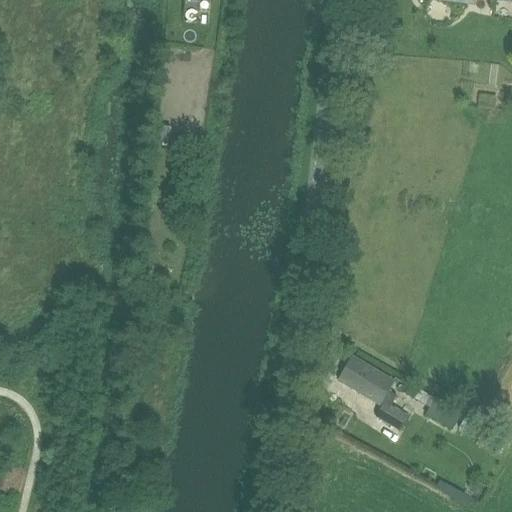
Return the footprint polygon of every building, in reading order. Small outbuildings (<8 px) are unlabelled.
[(205,27),(206,0),(192,0),(191,26),(205,27)] [(351,357),(341,374),(352,381),(350,386),(378,403),(391,382),(351,357)] [(433,398),(419,390),(413,401),(427,408),(433,398)] [(427,408),(423,416),(452,431),(461,413),(433,398),(427,408)] [(384,402),(383,403),(375,416),(400,430),(408,418),(406,417),(407,416),(384,402)]
